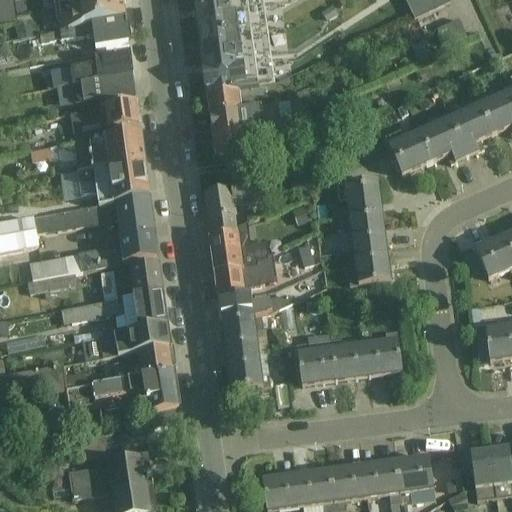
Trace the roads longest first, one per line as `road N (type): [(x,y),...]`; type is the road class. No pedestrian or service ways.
road 1 (residential): [(149,0),(210,447)]
road 2 (residential): [(511,192),(442,221),(434,233),(451,418)]
road 3 (residential): [(210,447),(451,418)]
